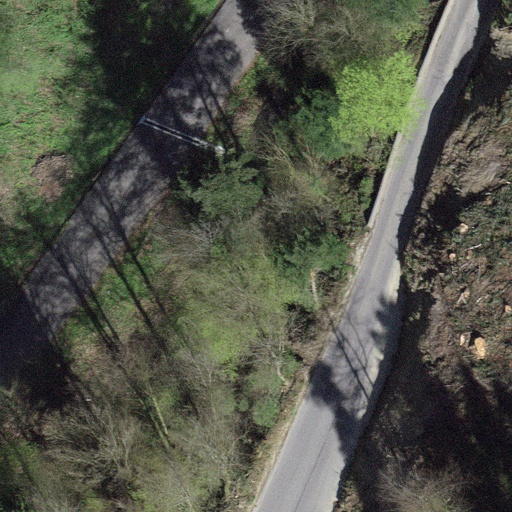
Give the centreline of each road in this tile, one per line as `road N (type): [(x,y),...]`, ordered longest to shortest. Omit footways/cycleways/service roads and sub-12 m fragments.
road 1 (unclassified): [(289,511),(322,449),(432,92),(478,0)]
road 2 (unclassified): [(266,0),(0,344)]
